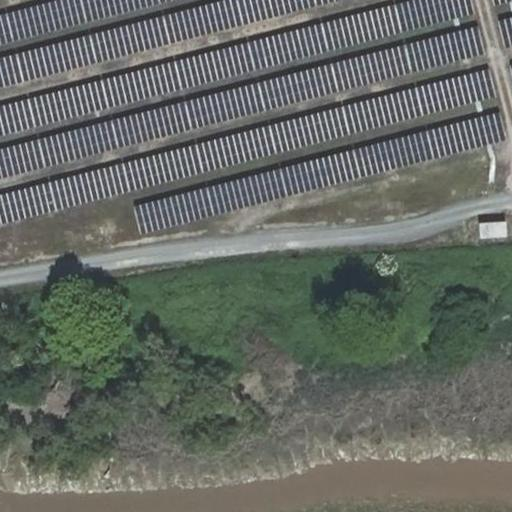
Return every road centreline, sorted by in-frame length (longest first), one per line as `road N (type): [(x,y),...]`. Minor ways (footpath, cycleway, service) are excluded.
road 1 (track): [(0,188),(511,55)]
road 2 (track): [(0,278),(511,198)]
road 3 (track): [(378,0),(0,96)]
road 4 (track): [(511,143),(271,202),(239,217),(209,248)]
